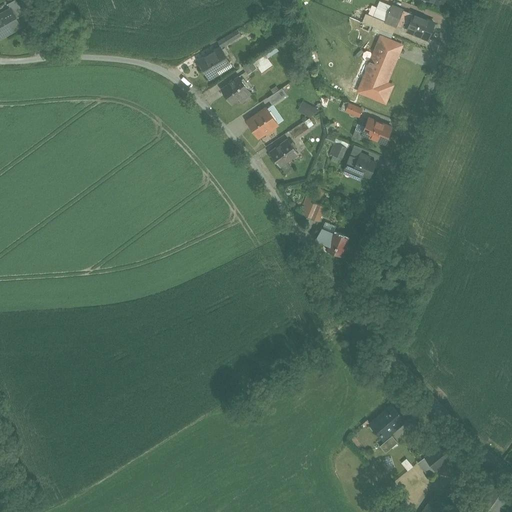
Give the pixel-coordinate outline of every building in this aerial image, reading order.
[(24,14),(16,0),(15,0),(8,4),(11,9),(16,18),(24,14)] [(434,23),(393,6),(386,22),(396,26),(402,28),(404,22),(410,25),(407,31),(428,39),(434,23)] [(11,9),(0,14),(0,37),(5,35),(6,33),(11,30),(13,31),(21,26),(16,18),(11,9)] [(386,22),(366,13),(362,22),(373,27),(393,35),(396,26),(386,22)] [(393,35),(373,27),(371,31),(391,39),(393,35)] [(238,30),(225,37),(228,42),(241,35),(238,30)] [(396,43),(382,37),(372,61),(371,61),(369,63),(371,64),(360,90),(385,101),(392,86),(386,83),(396,61),(390,58),(396,43)] [(221,47),(199,61),(209,79),(219,73),(217,69),(230,61),(221,47)] [(273,66),(264,53),(247,64),(244,66),(249,74),(258,68),(259,68),(262,73),(273,66)] [(239,77),(223,89),(222,90),(228,98),(228,100),(230,102),(231,102),(233,104),(233,103),(239,99),(241,101),(251,93),(252,93),(240,77),(239,77)] [(282,88),(267,98),(272,105),(287,95),(282,88)] [(299,111),(313,119),(319,108),(304,100),(299,111)] [(362,109),(349,104),(347,111),(359,116),(362,109)] [(267,109),(248,122),(259,137),(278,124),(267,109)] [(392,127),(369,117),(362,134),(385,143),(392,127)] [(305,121),(290,131),(295,138),(309,128),(305,121)] [(349,143),(333,136),(331,141),(335,143),(331,154),(343,159),(349,143)] [(289,140),(270,153),(280,167),(299,153),(289,140)] [(371,157),(361,153),(359,156),(358,159),(351,156),(346,167),(353,170),(351,174),(361,179),(363,174),(371,177),(377,163),(370,160),(371,157)] [(313,197),(308,195),(304,206),(308,208),(310,202),(311,202),(313,197)] [(311,202),(310,202),(308,208),(305,215),(319,221),(324,208),(311,202)] [(350,239),(334,232),(333,234),(323,230),(319,239),(329,244),(326,250),(342,256),(350,239)] [(406,423),(394,409),(377,424),(383,430),(380,433),(382,436),(383,438),(384,438),(385,439),(384,440),(384,441),(406,423)] [(394,438),(382,449),(388,456),(400,445),(394,438)] [(449,441),(425,460),(420,464),(429,476),(437,473),(460,455),(449,441)] [(501,511),(511,498),(497,487),(478,511),(501,511)] [(455,511),(436,498),(425,511),(455,511)]
